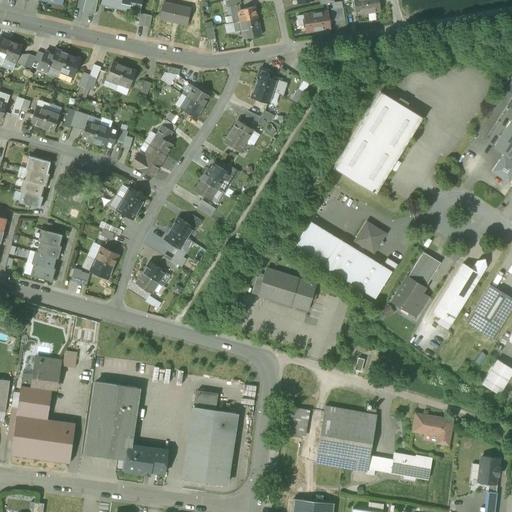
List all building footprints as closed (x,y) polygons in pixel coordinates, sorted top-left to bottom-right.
[(142,0),(104,0),(104,3),(117,6),(116,9),(139,14),(139,13),(142,0)] [(353,0),(355,15),(368,13),(365,0),(353,0)] [(378,0),(365,0),(368,13),(374,12),(380,11),(378,0)] [(97,3),(85,1),(82,12),(94,15),(97,3)] [(51,8),(62,11),(64,5),(62,4),(52,2),(51,8)] [(160,19),(173,22),(174,18),(187,21),(190,9),(179,6),(179,5),(172,4),(171,6),(163,4),(160,19)] [(228,16),(231,15),(237,13),(237,12),(239,12),(239,10),(240,10),(239,4),(226,8),(228,16)] [(255,7),(240,10),(239,10),(239,12),(237,12),(237,13),(239,22),(257,18),(255,7)] [(331,9),(332,21),(344,19),(342,7),(333,9),(331,9)] [(305,26),(306,32),(319,30),(329,28),(329,24),(330,24),(329,19),(328,20),(327,11),(304,15),(304,16),(305,26)] [(138,25),(149,27),(152,16),(140,13),(138,25)] [(298,27),(305,26),(304,16),(297,18),(298,27)] [(261,35),(257,18),(239,22),(233,23),(235,32),(241,31),(243,39),(261,35)] [(235,32),(233,23),(224,25),(226,33),(235,32)] [(205,29),(208,40),(215,39),(213,28),(205,29)] [(330,35),(329,28),(319,30),(320,37),(330,35)] [(0,56),(4,58),(11,42),(0,37),(0,56)] [(22,46),(11,42),(4,58),(15,63),(18,55),(22,46)] [(48,67),(60,72),(67,54),(55,49),(53,55),(48,67)] [(37,51),(35,57),(31,66),(32,66),(38,69),(44,54),(37,51)] [(46,73),(48,67),(53,55),(45,52),(44,54),(38,69),(37,69),(46,73)] [(80,59),(67,54),(60,72),(72,77),(80,59)] [(30,55),(18,55),(15,63),(25,67),(30,55)] [(31,69),(32,66),(31,66),(35,57),(30,55),(25,67),(31,69)] [(12,70),(15,63),(4,58),(1,66),(12,70)] [(106,79),(117,84),(124,67),(112,62),(106,79)] [(94,65),(89,77),(96,79),(100,68),(94,65)] [(135,71),(124,67),(117,84),(129,88),(135,71)] [(260,69),(255,86),(273,91),(276,93),(279,94),(283,96),(287,83),(276,79),(271,77),(273,72),(260,69)] [(176,74),(165,71),(160,79),(169,85),(176,74)] [(70,83),(72,77),(60,72),(58,78),(70,83)] [(85,88),(89,77),(83,74),(78,86),(85,88)] [(96,79),(89,77),(85,88),(81,98),(85,99),(89,90),(91,91),(96,79)] [(117,84),(106,79),(103,86),(114,90),(117,84)] [(303,81),(298,89),(303,93),(309,84),(303,81)] [(140,93),(145,95),(150,84),(145,82),(140,93)] [(129,88),(117,84),(114,90),(126,95),(129,88)] [(181,94),(187,97),(193,87),(188,84),(181,94)] [(269,104),(273,91),(255,86),(251,98),(269,104)] [(193,87),(187,97),(202,107),(209,96),(193,87)] [(291,99),(297,103),(303,93),(298,89),(297,89),(291,99)] [(333,168),(375,194),(422,118),(406,108),(408,104),(399,98),(396,102),(380,91),(333,168)] [(180,108),(187,97),(181,94),(175,105),(180,108)] [(196,118),(202,107),(187,97),(180,108),(196,118)] [(17,117),(19,110),(23,100),(17,98),(11,115),(17,117)] [(30,102),(23,100),(19,110),(26,113),(30,102)] [(30,124),(41,128),(47,110),(36,106),(30,124)] [(70,128),(70,126),(75,111),(69,109),(63,126),(70,128)] [(60,114),(47,110),(41,128),(54,132),(60,114)] [(260,117),(270,122),(273,115),(264,110),(260,117)] [(81,113),(75,111),(70,126),(76,128),(81,113)] [(245,117),(258,123),(260,117),(248,111),(245,117)] [(164,119),(165,120),(171,123),(175,116),(169,112),(164,119)] [(76,128),(83,130),(86,121),(88,115),(81,113),(76,128)] [(101,117),(99,125),(109,129),(112,121),(101,117)] [(511,118),(493,147),(503,154),(511,160),(511,118)] [(162,125),(173,132),(176,127),(171,123),(165,120),(162,125)] [(81,139),(93,143),(99,125),(86,121),(83,130),(81,139)] [(237,121),(230,131),(246,141),(253,130),(237,121)] [(109,129),(99,125),(93,143),(105,147),(105,146),(110,129),(109,129)] [(162,125),(156,135),(167,141),(173,132),(162,125)] [(111,126),(110,129),(105,146),(112,148),(118,129),(111,126)] [(117,141),(124,143),(126,136),(127,132),(120,129),(117,141)] [(259,134),(253,130),(246,141),(252,145),(259,134)] [(240,152),(246,141),(230,131),(224,142),(240,152)] [(172,145),(167,141),(156,135),(149,146),(165,155),(172,145)] [(132,138),(126,136),(124,143),(122,148),(129,150),(132,138)] [(166,155),(165,155),(149,146),(143,156),(159,166),(166,155)] [(152,177),(159,166),(143,156),(138,153),(131,164),(152,177)] [(511,177),(511,160),(503,154),(491,171),(508,182),(511,177)] [(26,169),(28,169),(47,174),(50,162),(29,157),(26,169)] [(212,163),(208,170),(223,179),(224,180),(229,173),(212,163)] [(65,178),(71,180),(74,169),(68,167),(65,178)] [(229,173),(224,180),(230,184),(237,171),(232,168),(229,173)] [(28,169),(25,180),(44,185),(44,186),(45,186),(49,174),(47,174),(28,169)] [(80,171),(74,169),(71,180),(77,182),(80,171)] [(201,180),(217,190),(222,181),(223,179),(208,170),(207,169),(201,180)] [(85,173),(80,171),(77,182),(82,183),(85,173)] [(91,174),(85,173),(82,183),(88,185),(90,177),(91,174)] [(93,186),(98,188),(99,185),(102,177),(96,175),(95,179),(93,186)] [(20,191),(21,192),(22,191),(41,196),(44,186),(44,185),(25,180),(23,179),(20,191)] [(210,200),(217,190),(201,180),(194,191),(210,200)] [(223,194),(229,185),(222,181),(217,190),(223,194)] [(229,185),(223,194),(229,198),(235,189),(229,185)] [(129,188),(123,199),(139,209),(145,198),(129,188)] [(217,190),(210,200),(217,205),(223,194),(217,190)] [(43,197),(41,196),(22,191),(21,192),(18,203),(39,208),(43,197)] [(203,196),(201,199),(213,206),(214,204),(203,196)] [(132,220),(139,209),(123,199),(116,210),(132,220)] [(196,209),(210,217),(215,209),(202,200),(196,209)] [(193,228),(196,229),(200,222),(190,216),(185,223),(193,228)] [(177,218),(171,229),(186,238),(193,228),(185,223),(177,218)] [(293,247),(323,266),(340,239),(309,221),(293,247)] [(354,241),(360,244),(365,247),(373,253),(378,245),(378,246),(383,245),(381,240),(385,234),(366,222),(354,241)] [(122,231),(105,223),(103,229),(114,234),(119,236),(122,231)] [(37,241),(39,241),(59,246),(62,235),(41,229),(37,241)] [(100,235),(111,240),(114,234),(103,229),(100,235)] [(180,249),(186,238),(171,229),(164,239),(178,248),(180,249)] [(340,239),(323,266),(375,298),(392,271),(362,253),(356,250),(340,239)] [(61,247),(59,246),(39,241),(36,252),(55,257),(55,258),(57,258),(61,247)] [(360,244),(356,250),(362,253),(365,247),(360,244)] [(101,247),(95,259),(113,267),(118,255),(101,247)] [(175,253),(182,257),(185,252),(180,249),(178,248),(175,253)] [(53,268),(55,258),(55,257),(36,252),(34,252),(31,263),(33,264),(52,269),(53,268)] [(407,277),(425,288),(440,263),(423,252),(407,277)] [(175,253),(170,261),(176,265),(180,267),(185,259),(182,257),(175,253)] [(173,270),(176,265),(170,261),(163,256),(163,257),(160,262),(173,270)] [(107,279),(113,267),(95,259),(90,271),(107,279)] [(477,261),(472,269),(481,275),(486,267),(484,259),(477,261)] [(142,273),(158,283),(165,272),(149,262),(142,273)] [(481,275),(472,269),(463,263),(433,313),(441,318),(451,324),(481,275)] [(54,269),(53,268),(52,269),(33,264),(30,275),(51,281),(54,269)] [(290,305),(307,311),(315,284),(298,279),(266,268),(263,279),(258,295),(290,305)] [(71,280),(78,282),(81,273),(81,271),(74,269),(71,280)] [(88,275),(81,273),(78,282),(77,284),(85,286),(88,275)] [(151,293),(158,283),(142,273),(136,284),(151,293)] [(251,293),(258,295),(263,279),(256,277),(251,293)] [(409,312),(415,316),(419,309),(420,310),(428,297),(421,293),(425,288),(407,277),(392,302),(409,312)] [(466,323),(493,339),(511,308),(511,298),(489,284),(466,323)] [(145,302),(157,309),(161,303),(148,296),(145,302)] [(447,330),(451,324),(441,318),(437,324),(447,330)] [(65,351),(62,366),(75,368),(77,353),(65,351)] [(364,360),(358,358),(354,370),(360,371),(364,360)] [(21,385),(52,390),(53,381),(57,381),(60,366),(48,364),(48,362),(35,360),(33,374),(22,373),(21,385)] [(511,369),(497,360),(482,384),(499,395),(511,373),(511,369)] [(0,411),(5,412),(9,381),(0,379),(0,411)] [(86,455),(116,459),(125,460),(128,445),(129,445),(137,387),(96,381),(86,455)] [(254,404),(255,385),(242,384),(240,403),(254,404)] [(10,455),(69,463),(75,423),(47,419),(51,394),(20,389),(17,409),(13,439),(10,455)] [(197,391),(194,407),(215,410),(218,394),(197,391)] [(356,470),(365,472),(366,472),(368,458),(376,415),(325,406),(317,452),(316,462),(357,469),(356,470)] [(235,413),(215,410),(194,407),(184,480),(224,486),(235,413)] [(7,438),(13,439),(17,409),(11,408),(7,438)] [(288,435),(302,438),(307,410),(293,408),(288,435)] [(437,443),(448,445),(452,420),(446,419),(446,420),(443,420),(443,419),(425,416),(424,419),(422,433),(438,436),(437,443)] [(412,431),(422,433),(424,419),(415,417),(412,431)] [(168,451),(129,445),(128,445),(125,460),(116,459),(115,470),(124,471),(150,475),(151,471),(164,473),(165,469),(167,468),(165,466),(168,451)] [(427,479),(428,479),(431,458),(422,457),(422,459),(393,454),(392,463),(390,472),(403,475),(403,473),(427,477),(427,479)] [(478,482),(488,483),(495,484),(495,483),(496,475),(498,476),(499,468),(497,467),(498,459),(481,457),(478,482)] [(392,463),(368,458),(366,472),(365,472),(365,473),(373,475),(374,469),(390,472),(392,463)] [(497,483),(495,483),(495,484),(488,483),(487,492),(496,493),(497,483)] [(493,511),(496,493),(487,492),(486,492),(483,511),(493,511)] [(291,511),(332,511),(334,503),(293,499),(291,511)] [(35,511),(42,511),(44,504),(37,503),(35,511)]
